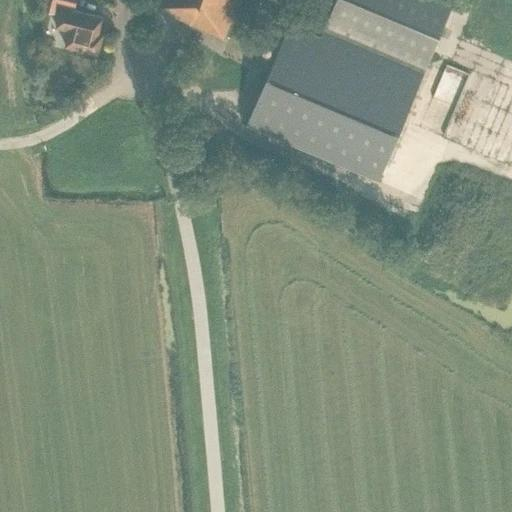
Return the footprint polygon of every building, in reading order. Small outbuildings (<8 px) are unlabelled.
[(75,0),(44,0),(42,9),(56,13),(59,3),(74,7),(75,0)] [(239,0),(161,0),(159,5),(176,12),(174,16),(223,37),(239,0)] [(453,0),(336,0),(320,41),(289,28),(250,118),(381,173),(453,0)] [(98,34),(102,18),(61,8),(56,28),(69,31),(65,47),(97,55),(102,35),(98,34)] [(511,186),(501,183),(473,279),(509,289),(511,279),(511,186)]
